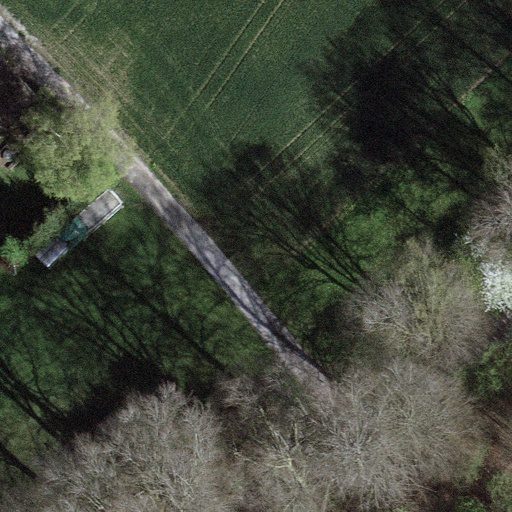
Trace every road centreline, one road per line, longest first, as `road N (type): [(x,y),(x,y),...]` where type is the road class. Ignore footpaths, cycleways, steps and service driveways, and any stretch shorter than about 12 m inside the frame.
road 1 (track): [(363,422),(0,31)]
road 2 (track): [(511,308),(251,511)]
